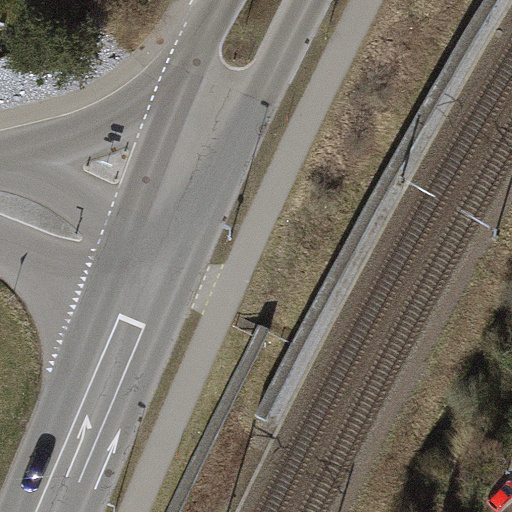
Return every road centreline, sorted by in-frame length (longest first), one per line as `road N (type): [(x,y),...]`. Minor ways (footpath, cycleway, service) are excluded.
road 1 (tertiary): [(148,275),(265,0)]
road 2 (tertiary): [(48,511),(148,275)]
road 3 (tertiary): [(0,211),(148,275)]
